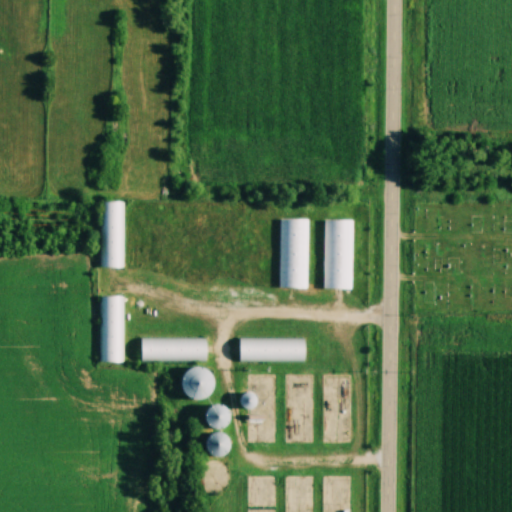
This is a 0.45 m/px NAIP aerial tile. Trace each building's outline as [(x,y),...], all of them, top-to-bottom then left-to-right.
[(99,265),(100,201),(123,201),(122,266),(99,265)] [(279,218),(307,218),(306,286),(279,286),(279,218)] [(322,219),(352,220),(350,286),(321,285),(322,219)] [(98,297),(121,297),(120,360),(98,360),(98,297)] [(141,337),(206,336),(206,361),(142,362),(141,337)] [(241,338),(306,337),(306,362),(241,363),(241,338)] [(199,403),(215,380),(195,366),(179,389),(199,403)] [(208,407),(208,428),(228,428),(228,407),(208,407)] [(230,455),(225,433),(207,437),(211,459),(230,455)]
